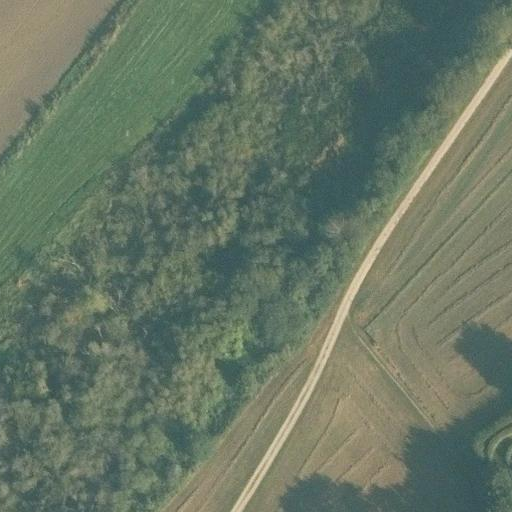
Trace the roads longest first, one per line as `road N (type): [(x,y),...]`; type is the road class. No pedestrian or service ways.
road 1 (track): [(511,51),(352,284),(342,311)]
road 2 (track): [(342,311),(468,474),(481,511)]
road 3 (track): [(236,511),(305,401),(342,311)]
